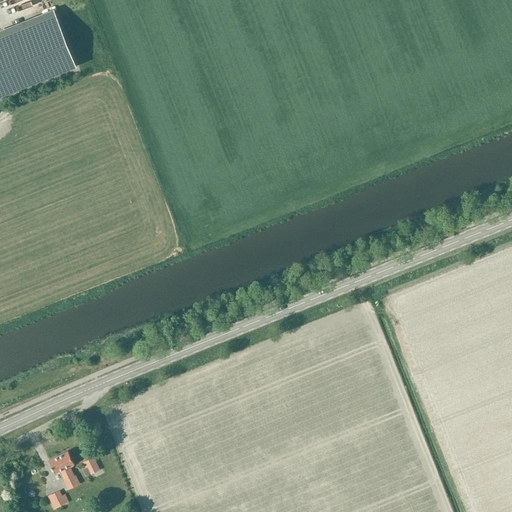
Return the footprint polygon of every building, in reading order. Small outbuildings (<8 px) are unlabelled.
[(58,19),(0,42),(0,96),(76,66),(58,19)] [(59,455),(74,486),(80,483),(76,474),(75,475),(74,473),(70,466),(75,464),(68,450),(59,455)] [(74,486),(59,455),(49,460),(55,473),(60,471),(64,479),(62,480),(67,490),(74,486)] [(94,457),(85,462),(90,474),(100,470),(94,457)] [(47,496),(54,509),(69,502),(65,494),(62,495),(60,490),(47,496)]
